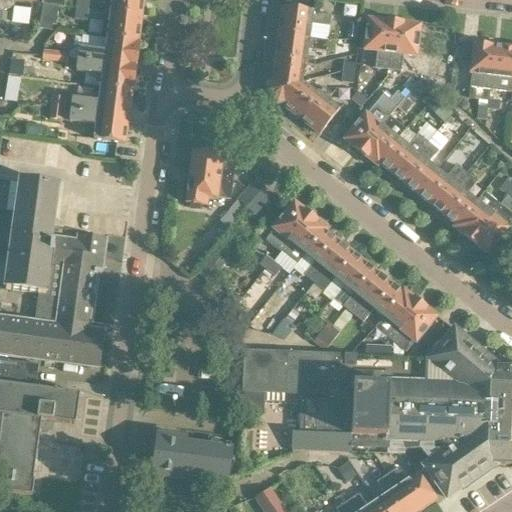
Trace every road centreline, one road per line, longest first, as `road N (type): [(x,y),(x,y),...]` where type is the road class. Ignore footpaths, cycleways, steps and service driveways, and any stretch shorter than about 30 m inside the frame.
road 1 (residential): [(109,511),(161,95)]
road 2 (residential): [(232,105),(511,330)]
